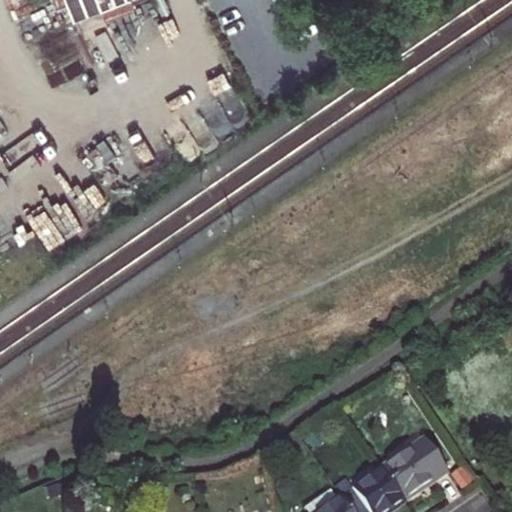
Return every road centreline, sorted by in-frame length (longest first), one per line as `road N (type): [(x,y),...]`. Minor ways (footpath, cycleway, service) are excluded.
road 1 (track): [(0,469),(94,416),(153,358),(373,257),(511,177)]
road 2 (unknown): [(181,0),(177,68),(76,110),(0,42)]
